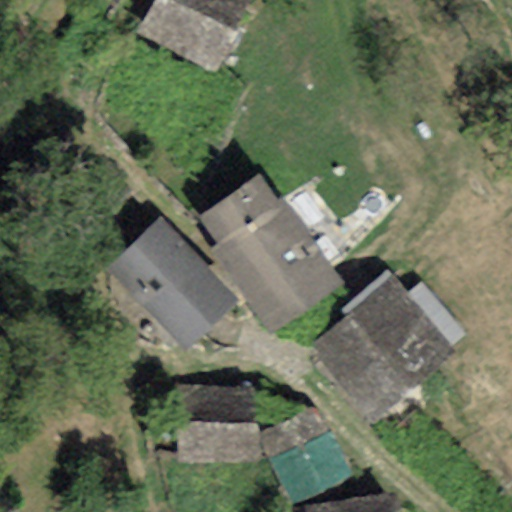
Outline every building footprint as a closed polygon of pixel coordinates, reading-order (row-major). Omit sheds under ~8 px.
[(248,0),(155,0),(142,30),(218,65),(248,0)] [(334,274),(258,168),(194,214),(271,319),(334,274)] [(238,294),(160,215),(107,267),(185,346),(238,294)] [(452,352),(389,275),(311,338),(374,415),(452,352)] [(251,392),(174,393),(175,460),(252,460),(251,392)] [(314,405),(256,434),(289,500),(348,471),(314,405)] [(394,511),(392,494),(309,504),(309,511),(394,511)]
